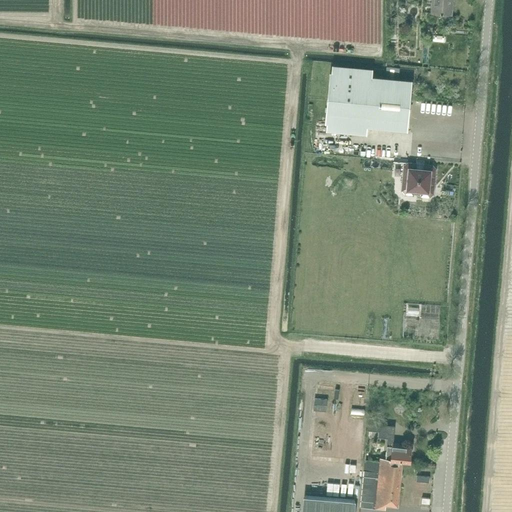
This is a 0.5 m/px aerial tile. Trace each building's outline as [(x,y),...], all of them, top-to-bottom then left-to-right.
[(450,15),(451,0),(433,0),(432,13),(450,15)] [(449,39),(449,31),(436,31),(435,38),(449,39)] [(411,80),(372,76),(331,72),(326,123),(407,131),(411,80)] [(380,169),(380,155),(364,154),(363,168),(380,169)] [(415,170),(416,164),(407,163),(403,166),(401,191),(404,195),(413,195),(413,189),(425,191),(427,189),(429,173),(427,171),(415,170)] [(325,391),(325,400),(320,399),(319,410),(328,411),(329,409),(338,409),(339,392),(325,391)] [(395,426),(368,423),(367,430),(379,431),(379,437),(388,438),(386,458),(381,458),(380,461),(402,463),(402,461),(409,461),(411,447),(398,446),(398,444),(393,443),(395,426)] [(380,461),(364,460),(360,507),(384,510),(385,509),(382,509),(383,504),(385,505),(397,506),(402,463),(380,461)] [(415,501),(431,502),(432,465),(417,464),(415,501)] [(352,511),(354,500),(304,496),(302,511),(352,511)]
